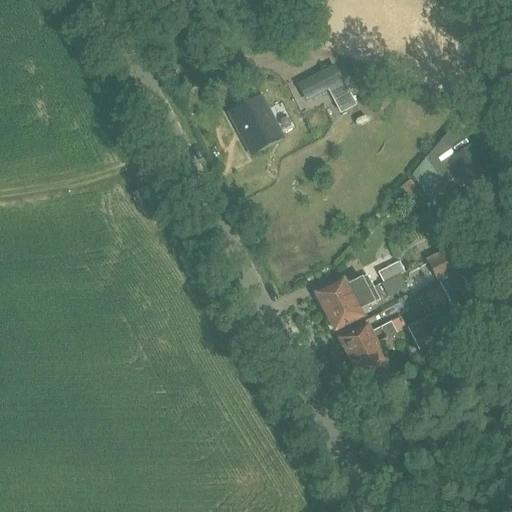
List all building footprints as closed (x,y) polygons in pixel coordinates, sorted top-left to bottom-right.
[(335,67),(299,85),(306,97),(329,86),(341,111),(357,102),(345,78),(341,79),(335,67)] [(282,139),(260,99),(231,115),(252,155),(282,139)] [(467,184),(473,193),(495,178),(473,146),(457,157),(444,137),(427,159),(445,185),(455,178),(461,188),(467,184)] [(142,216),(162,205),(159,201),(166,197),(157,182),(150,185),(131,194),(142,216)] [(411,206),(417,202),(423,198),(412,182),(400,190),(404,196),(411,206)] [(431,186),(423,193),(446,225),(455,220),(431,186)] [(438,284),(467,268),(455,245),(426,260),(438,284)] [(378,273),(384,282),(405,273),(400,263),(378,273)] [(467,268),(438,284),(453,306),(479,292),(467,268)] [(316,294),(325,313),(373,289),(367,276),(362,278),(347,286),(343,279),(316,294)] [(360,311),(375,303),(379,301),(373,289),(325,313),(335,331),(363,317),(360,311)] [(464,330),(453,306),(436,314),(436,313),(407,328),(420,352),(448,338),(464,330)] [(397,322),(391,325),(390,323),(371,333),(367,325),(340,340),(349,358),(396,334),(402,330),(397,322)] [(396,334),(349,358),(359,378),(387,363),(382,354),(401,344),(396,334)] [(458,403),(450,406),(454,418),(462,415),(458,403)] [(435,427),(416,436),(425,454),(443,444),(445,448),(449,446),(451,450),(466,442),(458,427),(454,429),(451,424),(440,429),(442,433),(439,434),(435,427)]
